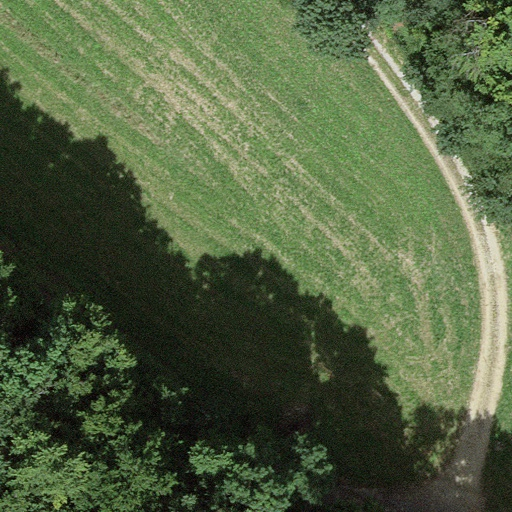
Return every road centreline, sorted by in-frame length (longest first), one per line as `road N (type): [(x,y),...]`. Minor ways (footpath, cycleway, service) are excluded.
road 1 (track): [(321,0),(435,141),(487,293),(485,352),(444,511)]
road 2 (unclassified): [(328,511),(83,387),(0,315)]
